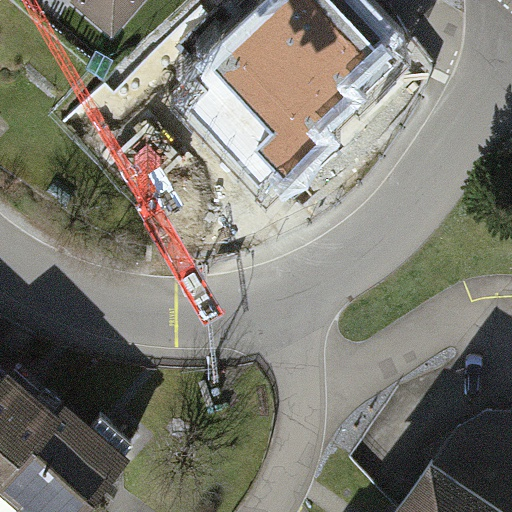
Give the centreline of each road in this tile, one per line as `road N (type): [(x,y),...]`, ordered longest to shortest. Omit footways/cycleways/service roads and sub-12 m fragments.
road 1 (residential): [(511,59),(400,218),(334,271),(278,298)]
road 2 (residential): [(278,298),(210,312),(132,309),(53,285),(0,251)]
road 3 (residential): [(278,298),(301,413),(293,461),(269,511)]
